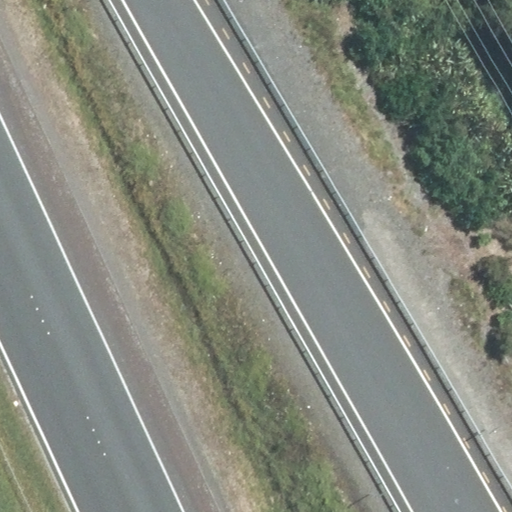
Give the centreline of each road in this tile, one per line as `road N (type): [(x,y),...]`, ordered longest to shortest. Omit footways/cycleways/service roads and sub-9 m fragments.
road 1 (motorway): [(188,0),(302,183),(486,511)]
road 2 (motorway): [(0,231),(130,511)]
